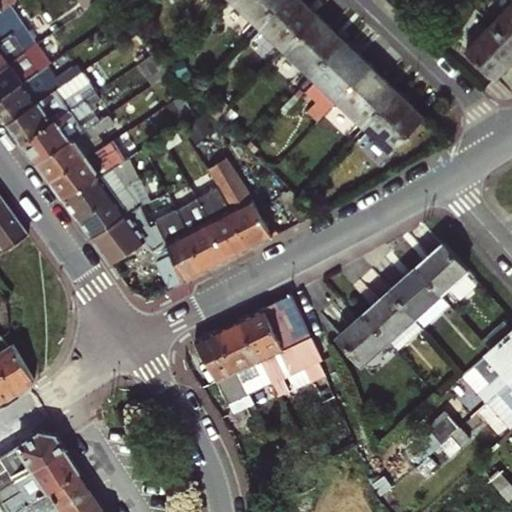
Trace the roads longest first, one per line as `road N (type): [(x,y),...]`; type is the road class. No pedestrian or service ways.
road 1 (tertiary): [(442,179),(138,341)]
road 2 (tertiary): [(138,341),(0,151)]
road 3 (tertiary): [(225,511),(208,448),(138,341)]
road 4 (residential): [(373,0),(507,137)]
road 5 (residential): [(62,389),(141,511)]
